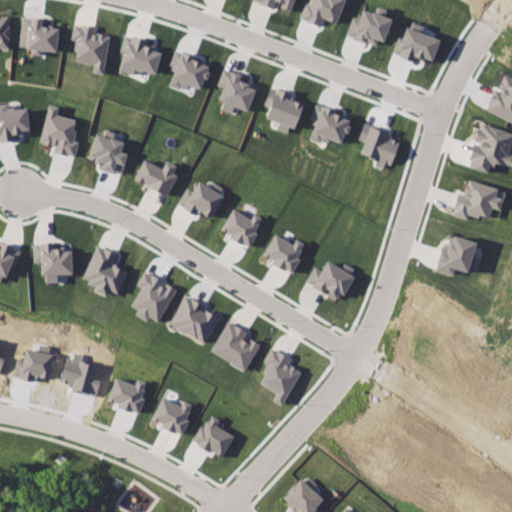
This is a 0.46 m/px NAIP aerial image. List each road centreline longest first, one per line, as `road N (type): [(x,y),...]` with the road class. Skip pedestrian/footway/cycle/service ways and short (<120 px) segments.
road 1 (residential): [(221,511),(354,358),(408,231),(439,108),(489,32)]
road 2 (residential): [(354,358),(121,215),(57,196),(9,198)]
road 3 (residential): [(136,0),(439,108)]
road 4 (residential): [(0,411),(131,451),(231,511)]
road 5 (residential): [(354,358),(511,466)]
